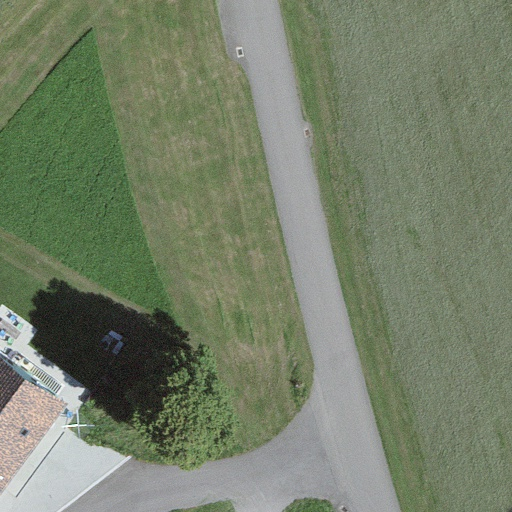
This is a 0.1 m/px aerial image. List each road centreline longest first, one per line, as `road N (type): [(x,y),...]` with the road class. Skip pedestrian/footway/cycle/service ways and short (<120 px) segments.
road 1 (unclassified): [(386,511),(260,0)]
road 2 (track): [(93,477),(234,0)]
road 3 (track): [(93,477),(220,476),(300,464)]
road 4 (track): [(276,511),(300,464),(364,435)]
